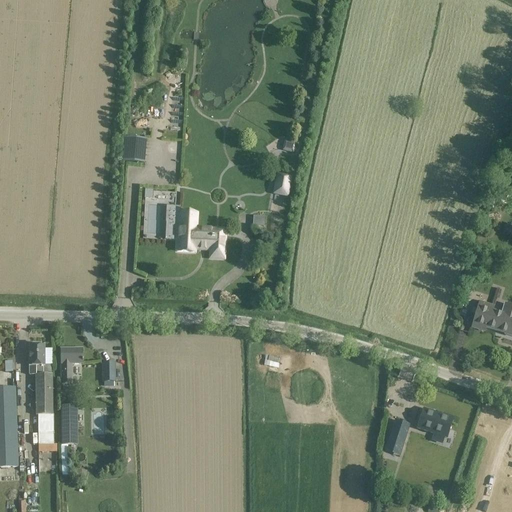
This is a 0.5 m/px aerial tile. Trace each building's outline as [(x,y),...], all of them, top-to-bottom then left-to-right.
[(126,138),(123,162),(144,164),(146,140),(126,138)] [(277,172),(272,196),(289,199),(293,175),(277,172)] [(153,199),(153,190),(145,190),(145,198),(153,199)] [(168,224),(167,241),(177,241),(176,251),(195,252),(195,249),(210,250),(210,259),(224,259),(225,230),(196,228),(196,227),(197,213),(180,212),(178,212),(178,224),(168,224)] [(252,216),(251,227),(263,227),(264,217),(252,216)] [(511,224),(505,223),(502,233),(511,236),(511,234),(511,224)] [(501,314),(491,311),(493,305),(479,301),(471,326),(484,330),(486,326),(496,329),(497,327),(505,330),(504,333),(511,335),(511,306),(504,304),(501,314)] [(53,446),(53,434),(53,417),(52,417),(52,376),(51,376),(51,366),(44,366),(44,347),(30,347),(30,376),(36,376),(35,417),(38,417),(38,446),(53,446)] [(82,349),(60,350),(60,364),(61,364),(62,384),(71,384),(71,364),(83,364),(82,349)] [(265,355),(262,364),(277,369),(280,359),(265,355)] [(114,363),(103,363),(103,383),(104,383),(104,387),(114,387),(114,392),(120,392),(120,382),(114,382),(114,363)] [(15,387),(0,388),(0,467),(18,467),(15,387)] [(77,408),(61,408),(61,447),(78,446),(77,408)] [(424,410),(418,428),(446,438),(452,419),(424,410)] [(385,437),(384,440),(389,442),(388,447),(411,454),(416,439),(406,436),(411,420),(398,416),(390,438),(385,437)] [(77,470),(76,478),(86,479),(87,472),(77,470)] [(389,495),(396,487),(389,481),(382,488),(389,495)]
